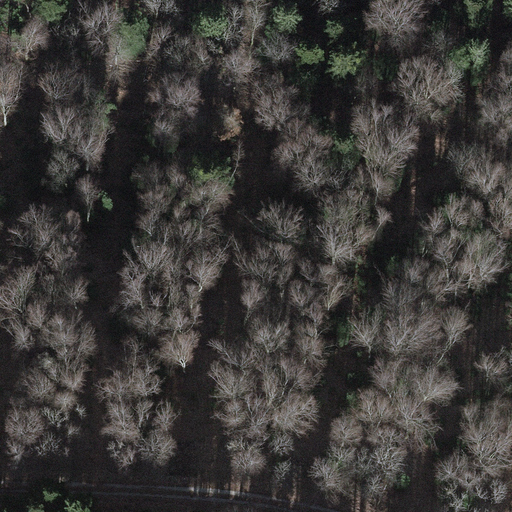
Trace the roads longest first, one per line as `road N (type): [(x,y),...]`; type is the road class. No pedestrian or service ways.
road 1 (track): [(511,175),(401,135),(231,106),(0,85)]
road 2 (track): [(0,481),(138,484),(333,511)]
